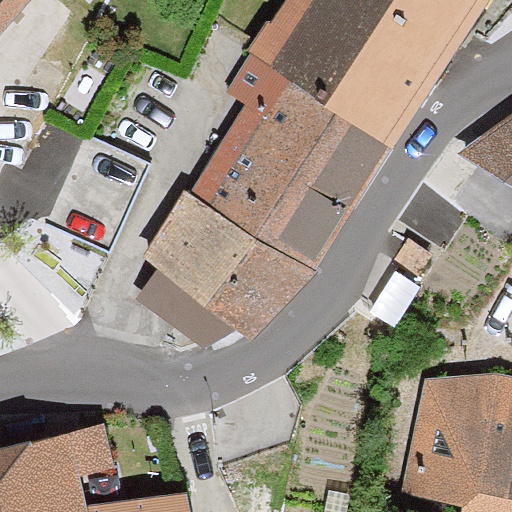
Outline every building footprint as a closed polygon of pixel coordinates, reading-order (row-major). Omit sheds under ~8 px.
[(0,0),(0,23),(19,0),(0,0)] [(280,0),(247,54),(140,254),(249,334),(318,269),(484,0),(280,0)] [(511,92),(472,138),(511,172),(511,92)] [(147,160),(57,122),(17,200),(44,208),(34,243),(84,293),(147,160)] [(511,511),(511,365),(496,363),(421,371),(402,483),(467,495),(464,511),(511,511)] [(101,420),(0,442),(0,511),(189,511),(185,489),(84,501),(77,479),(115,473),(101,420)]
